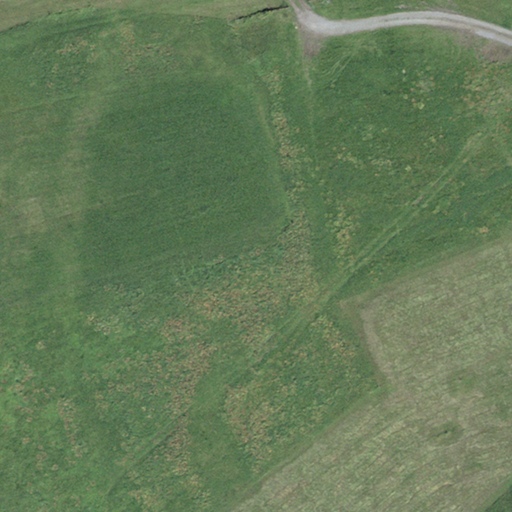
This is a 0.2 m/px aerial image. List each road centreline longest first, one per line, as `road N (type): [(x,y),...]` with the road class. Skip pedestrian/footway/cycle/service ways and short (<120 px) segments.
road 1 (track): [(511,45),(431,21),(328,29),(293,0)]
road 2 (track): [(179,0),(0,58)]
